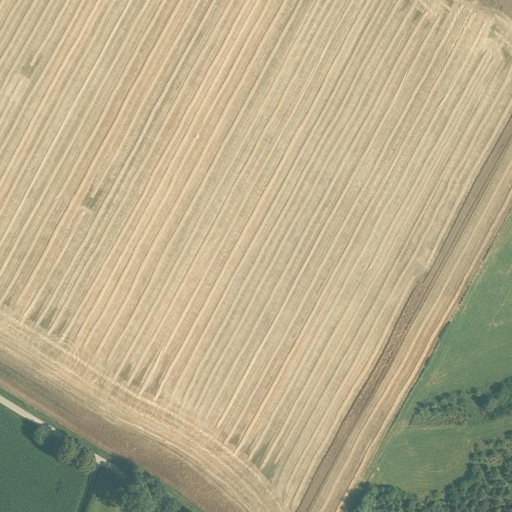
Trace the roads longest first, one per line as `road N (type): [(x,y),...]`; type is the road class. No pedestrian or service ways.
road 1 (track): [(166,511),(0,399)]
road 2 (track): [(194,511),(141,473),(98,460),(80,511)]
road 3 (track): [(419,388),(347,511)]
